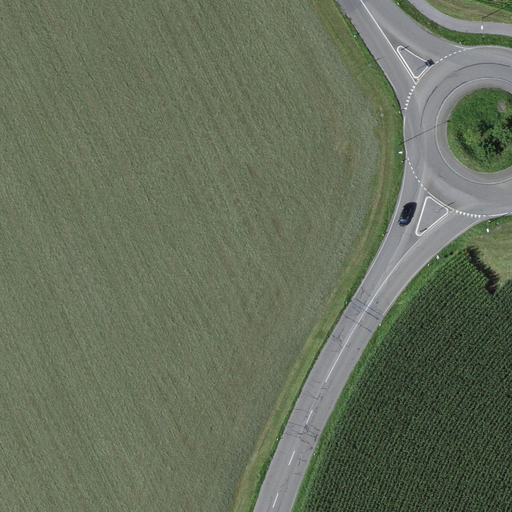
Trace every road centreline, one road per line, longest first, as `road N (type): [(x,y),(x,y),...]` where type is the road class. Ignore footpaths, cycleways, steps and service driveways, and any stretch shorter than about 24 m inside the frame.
road 1 (secondary): [(405,250),(340,350),(272,511)]
road 2 (tertiary): [(369,12),(420,127)]
